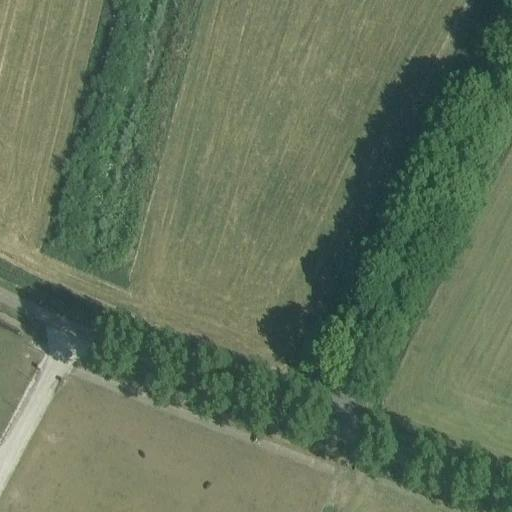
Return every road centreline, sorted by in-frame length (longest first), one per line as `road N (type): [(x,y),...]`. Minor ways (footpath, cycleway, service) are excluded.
road 1 (unclassified): [(332,428),(511,78)]
road 2 (unclassified): [(332,428),(0,295)]
road 3 (unclassified): [(511,496),(332,428)]
